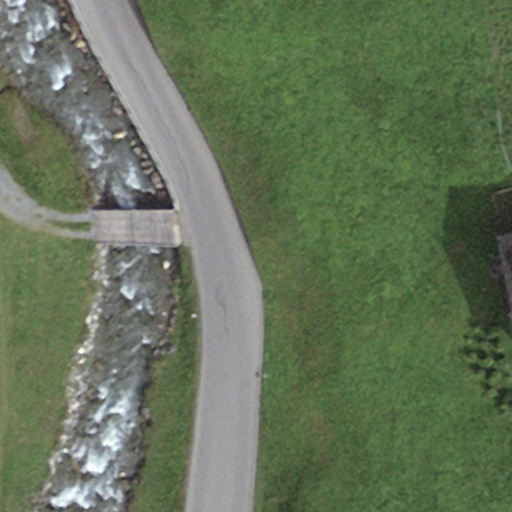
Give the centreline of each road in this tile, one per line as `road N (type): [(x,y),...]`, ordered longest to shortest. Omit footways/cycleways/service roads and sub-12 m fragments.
road 1 (tertiary): [(104,0),(189,160),(226,278),(232,321),(219,511)]
road 2 (track): [(208,223),(51,221),(20,207),(0,183)]
